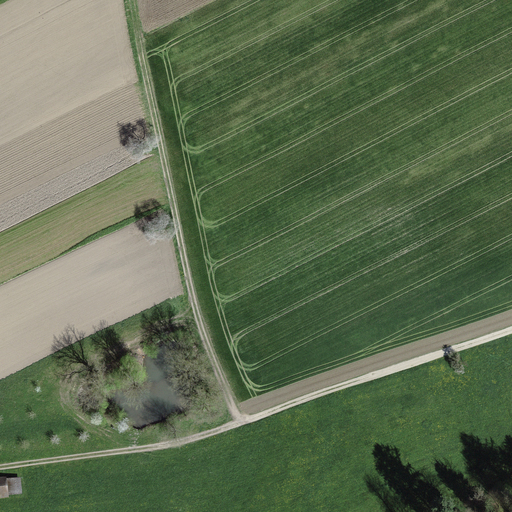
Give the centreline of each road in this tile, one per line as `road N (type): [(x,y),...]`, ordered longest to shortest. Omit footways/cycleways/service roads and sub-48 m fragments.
road 1 (track): [(511,329),(160,446),(0,467)]
road 2 (track): [(130,0),(201,324),(244,422)]
